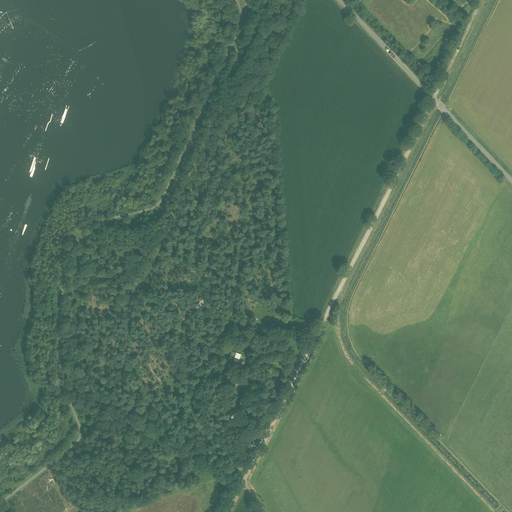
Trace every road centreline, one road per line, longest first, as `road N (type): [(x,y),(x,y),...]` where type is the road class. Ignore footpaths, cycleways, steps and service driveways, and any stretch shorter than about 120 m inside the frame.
road 1 (track): [(483,0),(244,477)]
road 2 (unclassified): [(511,181),(339,0)]
